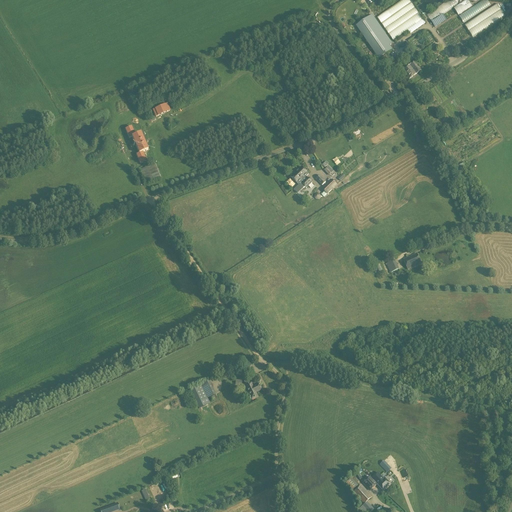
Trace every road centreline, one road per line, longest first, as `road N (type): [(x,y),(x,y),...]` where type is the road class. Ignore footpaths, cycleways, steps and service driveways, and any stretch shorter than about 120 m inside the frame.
road 1 (unclassified): [(511,14),(500,30),(378,108),(149,196)]
road 2 (unclassified): [(149,196),(260,359)]
road 3 (unclassified): [(283,511),(276,466),(283,386),(260,359)]
road 4 (unclassified): [(149,196),(59,238),(0,234)]
